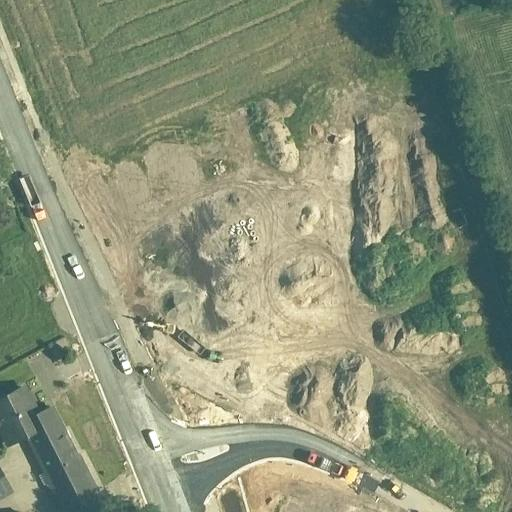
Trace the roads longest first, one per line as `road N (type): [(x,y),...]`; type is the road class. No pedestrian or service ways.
road 1 (tertiary): [(154,467),(0,83)]
road 2 (residential): [(511,391),(418,101),(357,62)]
road 3 (residential): [(154,467),(247,443),(328,453),(432,511)]
road 4 (track): [(423,0),(511,280)]
